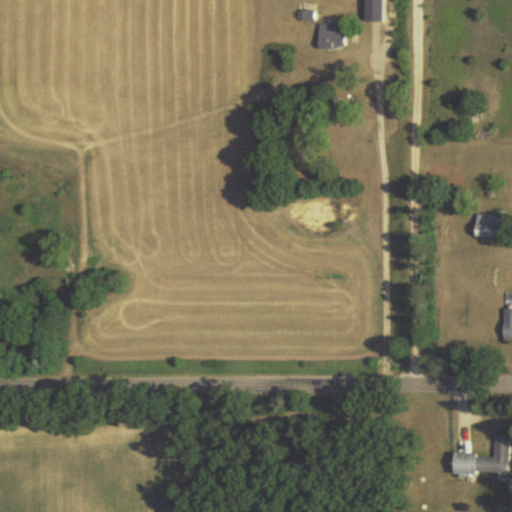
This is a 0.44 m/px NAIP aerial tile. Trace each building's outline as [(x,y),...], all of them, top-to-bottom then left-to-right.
[(345,24),(319,24),(319,49),(345,49),(345,24)] [(504,216),(475,215),(475,239),(504,239),(504,216)] [(38,226),(13,226),(13,235),(38,235),(38,226)] [(87,246),(64,246),(64,273),(87,273),(87,246)] [(511,436),(497,436),(497,455),(455,455),(454,474),(511,474),(511,436)]
